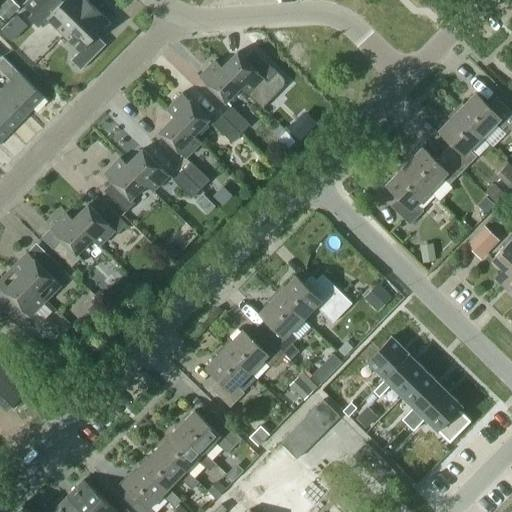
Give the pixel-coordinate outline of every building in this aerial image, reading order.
[(8,0),(0,8),(0,14),(7,22),(21,7),(13,0),(8,0)] [(93,6),(86,0),(65,0),(58,8),(49,0),(46,0),(28,18),(38,28),(48,18),(65,34),(93,6)] [(104,17),(93,6),(65,34),(81,51),(71,61),(81,70),(101,50),(91,41),(108,24),(102,19),(104,17)] [(21,31),(11,21),(0,31),(10,41),(21,31)] [(239,52),(224,67),(223,68),(242,86),(242,87),(263,108),(283,87),(284,83),(283,78),(255,50),(246,59),(239,52)] [(44,97),(3,57),(0,60),(0,70),(11,81),(2,90),(27,115),(44,97)] [(223,68),(224,67),(216,60),(200,75),(227,102),(242,87),(242,86),(223,68)] [(27,115),(2,90),(0,92),(0,122),(10,132),(27,115)] [(168,109),(175,116),(176,115),(195,135),(195,134),(210,119),(183,93),(168,109)] [(474,95),(456,113),(481,137),(494,124),(501,131),(506,127),(511,132),(511,113),(496,98),(487,107),(474,95)] [(249,124),(231,106),(222,114),(241,133),(249,124)] [(443,152),(463,171),(476,158),(468,150),(481,137),(456,113),(438,131),(451,144),(443,152)] [(241,133),(222,114),(213,123),(232,142),(241,133)] [(176,115),(175,116),(160,131),(187,157),(202,141),(195,134),(195,135),(176,115)] [(0,142),(10,132),(0,122),(0,142)] [(287,132),(278,140),(288,150),(296,141),(287,132)] [(143,149),(128,164),(147,183),(147,184),(154,190),(170,174),(143,149)] [(404,167),(429,191),(441,179),(448,186),(463,171),(443,152),(434,161),(421,149),(404,167)] [(132,199),(147,184),(147,183),(128,164),(121,157),(105,173),(117,184),(108,193),(127,212),(136,202),(132,199)] [(210,180),(190,161),(182,170),(201,189),(210,180)] [(511,167),(505,163),(499,171),(511,181),(511,167)] [(429,191),(404,167),(386,185),(399,198),(390,206),(410,226),(424,211),(416,204),(429,191)] [(201,189),(182,170),(173,179),(193,198),(201,189)] [(486,192),(498,204),(506,195),(495,183),(486,192)] [(486,196),(478,205),(487,214),(495,205),(486,196)] [(89,204),(74,219),(93,239),(100,246),(115,230),(119,233),(128,224),(108,205),(100,214),(89,204)] [(74,219),(67,212),(52,228),(63,239),(54,248),(73,267),(82,258),(78,254),(93,239),(74,219)] [(486,226),(467,245),(481,259),(500,241),(486,226)] [(511,239),(492,260),(502,270),(495,277),(502,285),(511,274),(511,239)] [(180,252),(172,244),(164,252),(172,260),(180,252)] [(421,249),(423,263),(437,261),(435,247),(421,249)] [(12,268),(20,275),(20,274),(40,293),(40,292),(47,299),(61,284),(58,281),(67,272),(48,254),(40,263),(28,252),(12,268)] [(47,299),(40,292),(40,293),(20,274),(20,275),(12,268),(0,280),(0,285),(5,291),(12,297),(3,306),(26,329),(35,319),(31,315),(47,299)] [(511,274),(502,285),(510,292),(511,289),(511,274)] [(296,276),(278,294),(303,319),(316,306),(332,322),(351,303),(322,275),(316,282),(311,277),(304,284),(296,276)] [(393,297),(381,284),(366,299),(378,311),(393,297)] [(113,286),(105,295),(114,304),(123,296),(113,286)] [(278,294),(260,313),(272,326),(264,334),(284,353),(291,361),(300,352),(292,344),(297,339),(290,332),(303,319),(278,294)] [(71,329),(61,339),(71,349),(81,339),(71,329)] [(284,353),(264,334),(256,343),(243,330),(225,349),(250,374),(263,361),(270,367),(284,353)] [(392,336),(368,361),(386,379),(410,354),(392,336)] [(250,374),(225,349),(207,367),(220,380),(211,389),(231,408),(244,393),(238,387),(250,374)] [(343,363),(334,354),(329,359),(338,368),(343,363)] [(386,379),(374,391),(380,397),(392,385),(403,396),(427,371),(410,354),(386,379)] [(322,365),(310,378),(319,387),(331,374),(322,365)] [(414,407),(402,419),(408,425),(445,387),(427,371),(403,396),(414,407)] [(290,385),(305,400),(318,387),(303,372),(290,385)] [(17,379),(2,394),(13,404),(28,390),(17,379)] [(445,387),(408,425),(414,430),(426,418),(450,442),(471,420),(459,409),(463,405),(445,387)] [(324,400),(315,408),(331,425),(340,416),(324,400)] [(352,402),(343,411),(349,416),(357,408),(352,402)] [(323,434),(331,425),(315,408),(306,417),(323,434)] [(194,410),(176,429),(201,454),(204,452),(212,460),(223,449),(227,453),(241,438),(213,411),(204,420),(194,410)] [(306,417),(298,426),(314,442),(323,434),(306,417)] [(249,437),(259,446),(270,435),(261,425),(249,437)] [(314,442),(298,426),(289,434),(306,451),(314,442)] [(176,429),(159,447),(184,472),(186,470),(194,478),(205,467),(210,471),(216,464),(212,460),(204,452),(201,454),(176,429)] [(289,434),(281,442),(297,459),(306,451),(289,434)] [(364,445),(353,456),(382,485),(396,472),(366,442),(365,443),(364,445)] [(417,480),(429,469),(404,444),(393,455),(417,480)] [(166,490),(168,488),(179,477),(192,489),(199,482),(186,470),(184,472),(159,447),(141,465),(166,490)] [(166,490),(141,465),(123,484),(140,500),(134,506),(140,511),(157,511),(151,506),(162,495),(174,507),(181,500),(168,488),(166,490)] [(82,511),(116,511),(84,480),(67,497),(82,511)] [(209,491),(216,499),(226,489),(219,481),(209,491)] [(54,511),(55,511),(82,511),(67,497),(54,511)]
